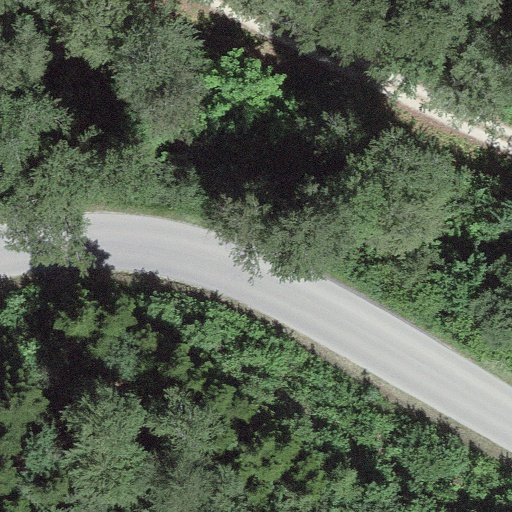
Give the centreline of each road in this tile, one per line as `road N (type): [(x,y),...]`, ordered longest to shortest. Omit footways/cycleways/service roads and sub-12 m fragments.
road 1 (tertiary): [(0,257),(113,244),(208,260),(277,287),(511,422)]
road 2 (track): [(511,144),(224,0)]
